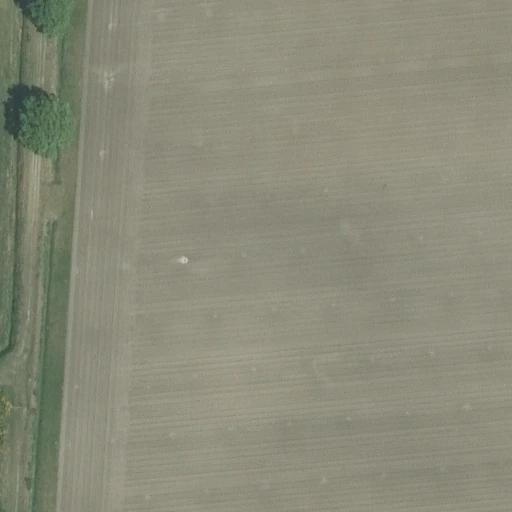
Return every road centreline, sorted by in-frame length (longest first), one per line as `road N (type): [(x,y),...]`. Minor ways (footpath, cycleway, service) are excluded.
road 1 (track): [(18,358),(40,0)]
road 2 (track): [(18,358),(6,511)]
